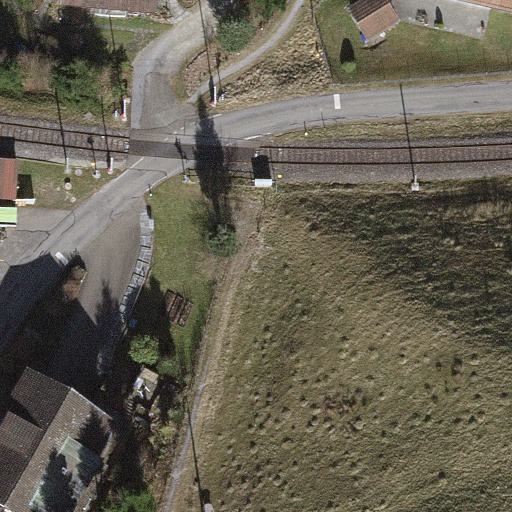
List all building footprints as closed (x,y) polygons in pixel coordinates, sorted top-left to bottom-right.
[(66,0),(66,2),(149,11),(150,0),(66,0)] [(363,0),(337,17),(359,50),(395,26),(376,0),(363,0)] [(511,0),(437,0),(436,6),(494,18),(497,3),(511,6),(511,0)] [(19,166),(0,164),(0,202),(16,204),(19,166)] [(85,511),(125,441),(26,385),(0,431),(0,511),(85,511)]
